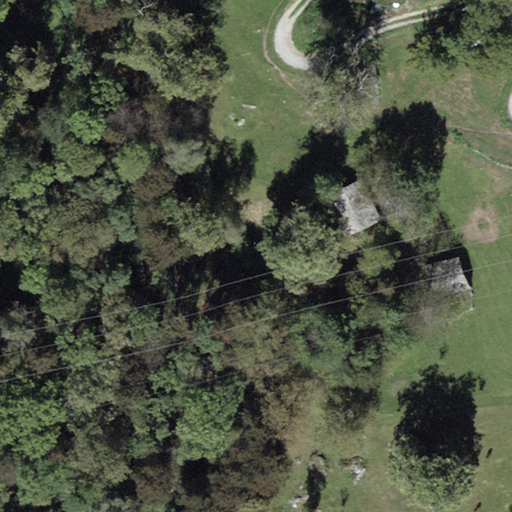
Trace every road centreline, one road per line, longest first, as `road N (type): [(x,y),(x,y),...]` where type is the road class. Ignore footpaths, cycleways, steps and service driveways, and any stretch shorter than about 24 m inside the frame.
road 1 (track): [(511,399),(466,402),(391,424),(346,405),(183,164),(167,154),(98,27),(61,38),(65,189),(14,397),(0,412)]
road 2 (track): [(308,0),(283,22),(275,48),(294,63),(313,63),(399,21),(449,12),(511,22)]
